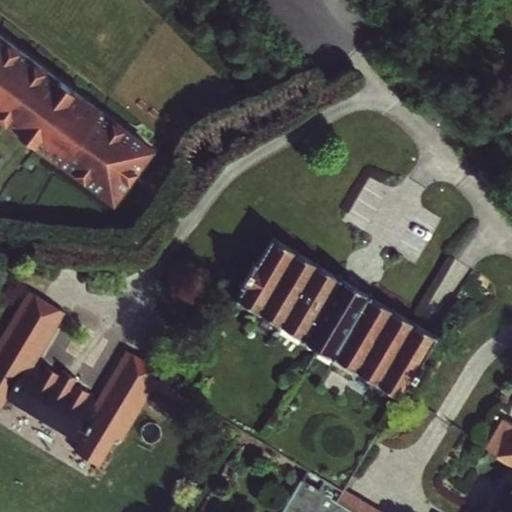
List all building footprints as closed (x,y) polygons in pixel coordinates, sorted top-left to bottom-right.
[(0,0),(0,117),(47,152),(110,196),(148,145),(97,107),(0,34),(0,0)] [(0,215),(47,152),(0,117),(0,215)] [(268,228),(232,290),(402,389),(439,328),(268,228)] [(175,385),(180,375),(122,342),(94,391),(70,378),(73,373),(59,365),(57,368),(34,355),(61,307),(26,287),(0,330),(0,399),(4,393),(77,435),(71,444),(96,459),(113,430),(120,434),(150,381),(188,403),(192,396),(175,385)] [(470,511),(511,511),(511,422),(498,414),(479,444),(502,457),(470,511)] [(371,511),(375,506),(297,459),(265,511),(371,511)]
